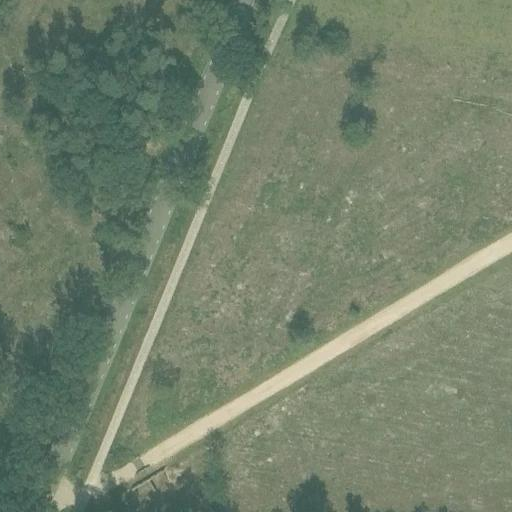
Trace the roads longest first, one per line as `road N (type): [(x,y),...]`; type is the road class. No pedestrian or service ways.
road 1 (tertiary): [(36,511),(238,0)]
road 2 (track): [(511,246),(81,500)]
